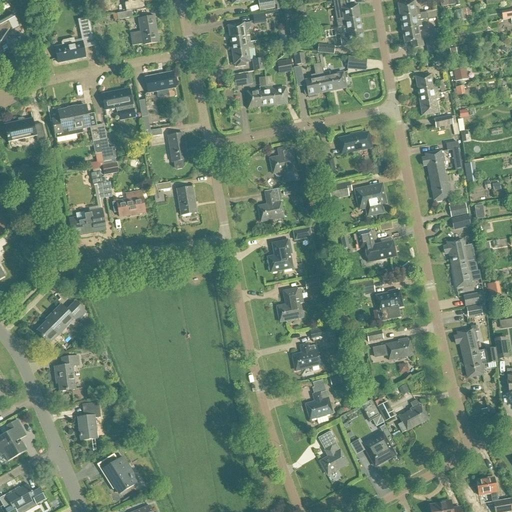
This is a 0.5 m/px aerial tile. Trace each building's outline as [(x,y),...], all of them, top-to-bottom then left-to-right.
[(130,3),(131,12),(145,10),(144,1),(151,0),(150,0),(135,0),(136,2),(130,3)] [(269,0),(258,2),(259,12),(274,10),(272,0),(269,0)] [(333,2),(337,29),(361,25),(357,6),(346,8),(344,0),(333,2)] [(398,5),(401,24),(420,21),(427,20),(426,13),(419,14),(418,9),(415,9),(414,3),(398,5)] [(117,15),(118,21),(132,18),(131,12),(117,15)] [(252,17),(253,24),(265,22),(264,15),(252,17)] [(158,44),(154,18),(138,20),(140,33),(130,35),(132,47),(142,45),(142,46),(158,44)] [(1,37),(12,31),(6,20),(0,23),(0,35),(1,37)] [(420,21),(401,24),(404,44),(411,43),(412,49),(423,47),(422,40),(420,40),(418,28),(421,28),(420,21)] [(228,27),(231,46),(250,43),(249,37),(246,37),(244,24),(228,27)] [(361,25),(337,29),(334,30),(335,36),(340,35),(342,48),(348,46),(348,47),(364,44),(361,25)] [(55,49),(58,64),(85,58),(82,43),(75,44),(74,39),(63,41),(61,44),(62,47),(55,49)] [(426,43),(428,56),(438,54),(436,41),(426,43)] [(250,43),(231,46),(234,65),(235,65),(236,68),(245,67),(245,64),(250,63),(248,50),(251,50),(250,43)] [(318,54),(333,56),(334,47),(318,46),(318,54)] [(294,56),(296,66),(305,64),(304,54),(294,56)] [(347,70),(356,71),(357,59),(348,59),(347,70)] [(252,62),(254,72),(264,71),(263,60),(252,62)] [(278,64),(279,74),(291,72),(289,62),(278,64)] [(327,93),(323,74),(321,64),(320,65),(320,66),(314,67),(316,75),(310,77),(311,80),(305,82),(306,87),(303,88),(305,96),(308,96),(308,97),(309,97),(309,99),(316,98),(315,96),(327,93)] [(467,80),(465,69),(452,71),(455,82),(467,80)] [(329,73),(323,74),(327,93),(346,89),(343,74),(330,76),(329,73)] [(145,79),(148,94),(176,89),(173,74),(145,79)] [(249,75),(234,78),(235,88),(251,85),(249,75)] [(416,78),(419,97),(438,94),(437,88),(433,88),(431,76),(416,78)] [(437,84),(441,94),(446,91),(442,82),(437,84)] [(465,96),(463,87),(455,89),(457,97),(465,96)] [(268,107),(266,88),(259,89),(260,92),(247,93),(248,109),(268,107)] [(272,88),(266,88),(268,107),(287,105),(285,90),(272,91),(272,88)] [(118,108),(120,121),(135,118),(129,90),(102,96),(105,111),(118,108)] [(438,94),(419,97),(422,117),(438,114),(435,101),(439,101),(438,94)] [(145,133),(146,133),(150,132),(144,101),(138,102),(142,118),(145,133)] [(88,128),(87,123),(89,122),(86,107),(58,113),(60,120),(52,122),(56,139),(83,134),(82,129),(88,128)] [(459,112),(460,119),(468,118),(467,111),(459,112)] [(4,126),(9,149),(10,149),(9,143),(36,137),(37,142),(45,141),(42,125),(34,126),(31,114),(30,114),(32,120),(4,126)] [(456,125),(454,117),(450,118),(434,121),(436,129),(456,125)] [(104,126),(96,127),(101,152),(107,151),(105,140),(106,140),(104,126)] [(101,152),(96,127),(90,128),(97,164),(103,163),(101,152)] [(161,130),(150,132),(146,133),(147,139),(162,136),(161,130)] [(341,155),(371,149),(368,134),(362,135),(362,133),(350,136),(350,138),(338,140),(338,141),(341,155)] [(168,137),(172,163),(174,163),(175,169),(177,171),(182,170),(183,168),(182,162),(188,161),(187,160),(189,159),(190,157),(190,154),(188,153),(186,153),(183,135),(168,137)] [(452,151),(455,172),(462,171),(457,144),(446,145),(447,152),(452,151)] [(270,160),(273,175),(274,175),(275,176),(276,178),(278,178),(283,177),(284,183),(298,180),(291,151),(286,152),(285,149),(278,151),(279,158),(270,160)] [(427,166),(430,177),(445,174),(442,164),(444,163),(443,155),(441,155),(440,153),(425,156),(426,159),(422,160),(423,167),(427,166)] [(324,162),(327,176),(335,174),(332,160),(324,162)] [(103,166),(105,176),(118,174),(116,164),(103,166)] [(476,182),(474,164),(464,166),(467,184),(476,182)] [(302,171),(305,184),(312,183),(309,169),(302,171)] [(105,199),(102,179),(100,173),(91,175),(93,186),(97,186),(100,200),(105,199)] [(445,174),(430,177),(434,201),(435,201),(436,202),(437,203),(442,203),(442,201),(442,199),(449,198),(449,195),(451,195),(449,185),(447,185),(445,174)] [(43,177),(44,185),(56,183),(55,175),(43,177)] [(105,178),(102,179),(105,199),(111,198),(109,183),(106,184),(105,178)] [(159,195),(158,192),(171,190),(170,184),(150,187),(151,196),(159,195)] [(348,192),(350,191),(349,185),(329,189),(332,200),(349,196),(348,192)] [(358,199),(356,199),(357,207),(359,206),(360,209),(367,207),(368,216),(381,213),(380,205),(384,204),(381,187),(356,193),(358,199)] [(177,191),(181,217),(196,214),(192,188),(177,191)] [(258,208),(261,223),(283,218),(278,190),(265,192),(267,206),(258,208)] [(118,213),(119,218),(145,213),(141,192),(126,195),(127,201),(112,204),(114,214),(118,213)] [(35,199),(36,207),(51,204),(50,196),(35,199)] [(449,208),(451,218),(467,215),(464,205),(449,208)] [(73,220),(73,219),(69,220),(72,234),(79,233),(80,236),(105,231),(102,216),(101,210),(76,215),(76,219),(73,220)] [(467,217),(451,221),(453,231),(469,227),(467,217)] [(293,233),(295,242),(311,239),(309,230),(293,233)] [(357,235),(360,250),(364,249),(368,264),(396,257),(393,243),(392,243),(391,241),(381,243),(381,245),(374,247),(370,232),(357,235)] [(348,245),(346,236),(340,237),(342,246),(348,245)] [(475,261),(471,246),(465,247),(464,243),(462,243),(462,241),(447,244),(447,247),(443,248),(445,255),(449,254),(451,266),(466,263),(475,261)] [(275,258),(268,259),(270,274),(292,269),(290,255),(291,255),(289,242),(272,245),(275,258)] [(466,263),(451,266),(456,289),(471,286),(470,283),(472,283),(470,273),(477,272),(475,261),(466,263)] [(305,282),(306,291),(320,288),(318,280),(305,282)] [(351,287),(353,297),(374,293),(372,283),(351,287)] [(498,284),(487,285),(489,293),(499,291),(498,284)] [(300,305),(303,305),(300,289),(283,293),(285,302),(286,301),(287,306),(277,308),(280,323),(302,318),(300,305)] [(387,293),(388,295),(376,298),(379,312),(381,312),(382,317),(381,317),(381,319),(382,319),(383,322),(399,318),(397,309),(402,308),(399,293),(398,293),(398,291),(387,293)] [(463,297),(465,308),(479,305),(477,295),(463,297)] [(77,323),(86,314),(75,303),(66,312),(61,306),(50,317),(51,318),(36,333),(52,349),(53,349),(49,345),(60,335),(58,333),(62,329),(63,330),(73,319),(77,323)] [(466,309),(468,318),(482,316),(480,306),(466,309)] [(325,330),(310,333),(311,340),(319,338),(320,340),(334,337),(331,327),(324,328),(325,330)] [(460,344),(462,356),(477,352),(475,342),(477,341),(475,333),(478,333),(476,327),(470,328),(471,331),(457,334),(458,337),(454,338),(456,345),(460,344)] [(366,335),(368,343),(383,340),(381,332),(366,335)] [(494,340),(497,360),(508,359),(505,339),(494,340)] [(388,355),(389,361),(412,356),(409,341),(408,342),(408,340),(397,342),(398,344),(372,349),(374,358),(388,355)] [(312,370),(313,372),(319,371),(318,369),(323,368),(319,351),(315,352),(314,347),(308,348),(308,346),(300,347),(302,355),(292,357),(296,372),(310,369),(310,371),(312,370)] [(477,352),(462,356),(468,379),(484,375),(481,362),(486,361),(486,365),(497,363),(495,349),(477,352)] [(75,391),(72,367),(79,366),(78,358),(62,359),(63,367),(55,368),(56,380),(58,380),(60,393),(75,391)] [(316,419),(318,425),(327,423),(326,416),(332,414),(326,392),(313,396),(315,403),(306,406),(310,421),(316,419)] [(383,405),(380,400),(374,403),(384,423),(395,417),(387,403),(383,405)] [(380,417),(371,401),(362,406),(364,411),(362,413),(368,423),(380,417)] [(120,407),(114,402),(110,407),(116,412),(120,407)] [(397,426),(402,434),(428,420),(420,407),(419,405),(410,410),(410,412),(400,418),(402,423),(397,426)] [(77,418),(80,442),(98,440),(95,419),(101,419),(99,410),(86,411),(87,417),(77,418)] [(0,466),(26,452),(20,440),(26,437),(17,421),(7,427),(10,433),(0,437),(0,454),(1,457),(5,455),(8,461),(0,466)] [(382,434),(369,441),(375,450),(367,454),(375,468),(395,456),(391,450),(396,447),(385,427),(380,430),(382,434)] [(363,438),(352,443),(356,454),(367,450),(363,438)] [(320,463),(327,476),(347,465),(340,452),(335,454),(331,448),(325,452),(328,458),(320,463)] [(97,466),(109,482),(107,483),(113,491),(115,490),(119,495),(134,484),(130,479),(131,478),(129,476),(129,477),(122,468),(126,465),(121,458),(116,462),(111,455),(97,466)] [(476,482),(478,497),(491,495),(492,504),(493,504),(494,511),(511,511),(511,509),(510,500),(498,503),(496,494),(494,479),(476,482)] [(10,505),(4,509),(5,511),(15,511),(36,501),(38,505),(46,501),(39,489),(32,493),(27,485),(20,489),(20,490),(6,498),(10,505)] [(460,511),(460,509),(452,510),(450,502),(440,504),(440,506),(430,507),(430,511),(460,511)]
